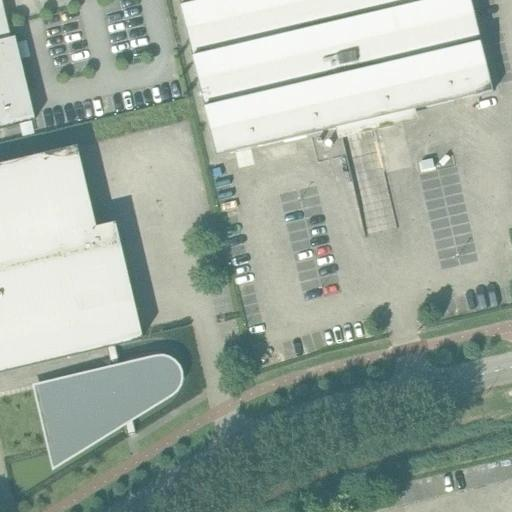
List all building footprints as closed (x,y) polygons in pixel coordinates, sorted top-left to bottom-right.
[(0,0),(0,129),(33,122),(13,37),(0,40),(0,0)] [(180,0),(217,157),(495,91),(473,0),(180,0)] [(0,278),(81,260),(74,232),(56,153),(75,148),(75,146),(0,163),(0,278)] [(74,232),(81,260),(102,350),(106,349),(114,347),(141,341),(113,222),(74,232)] [(0,373),(102,350),(81,260),(0,278),(0,373)] [(130,415),(151,402),(155,399),(159,394),(161,389),(161,384),(160,378),(157,373),(153,369),(148,367),(142,365),(137,366),(120,370),(114,347),(106,349),(112,372),(109,372),(37,389),(37,390),(38,390),(55,462),(123,419),(127,435),(135,433),(130,415)]
